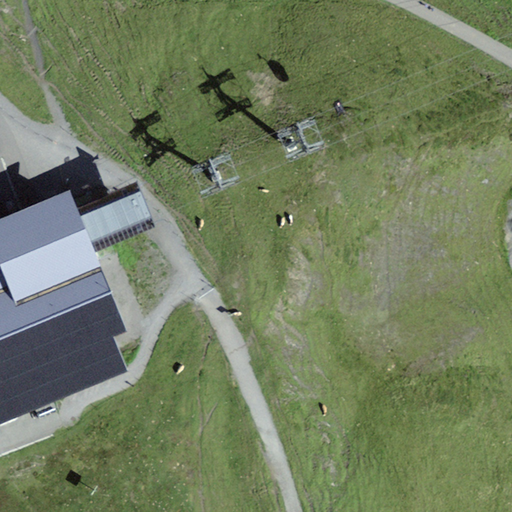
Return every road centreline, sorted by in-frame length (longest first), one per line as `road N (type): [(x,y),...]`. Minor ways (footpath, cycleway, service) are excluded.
road 1 (track): [(197,279),(260,411),(293,511)]
road 2 (unclassified): [(398,0),(511,60)]
